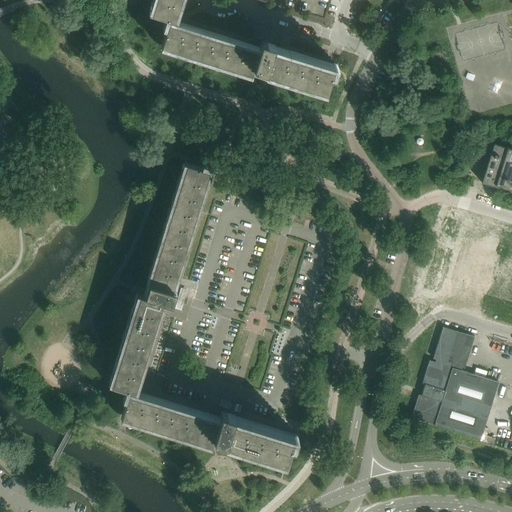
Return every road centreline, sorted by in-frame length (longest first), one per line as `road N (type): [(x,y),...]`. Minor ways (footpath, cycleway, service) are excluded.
road 1 (unclassified): [(375,364),(406,231),(356,148),(352,106),(378,50),(425,0)]
road 2 (tertiary): [(511,489),(436,473),(363,485)]
road 3 (unclassified): [(375,364),(328,501)]
road 4 (unclassified): [(363,485),(375,364)]
